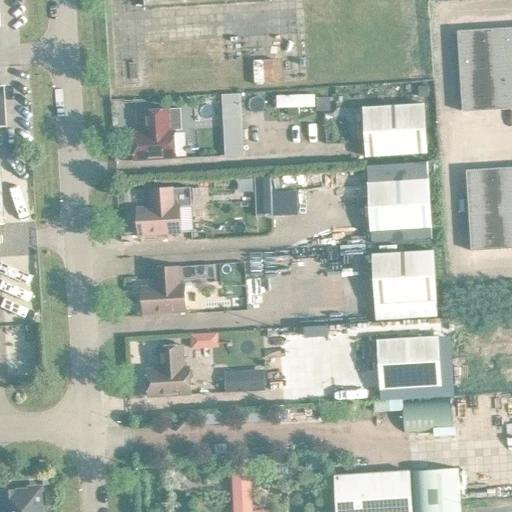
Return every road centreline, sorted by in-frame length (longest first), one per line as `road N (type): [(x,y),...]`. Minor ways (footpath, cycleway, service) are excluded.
road 1 (unclassified): [(88,426),(61,0)]
road 2 (unknown): [(88,426),(299,427),(401,448)]
